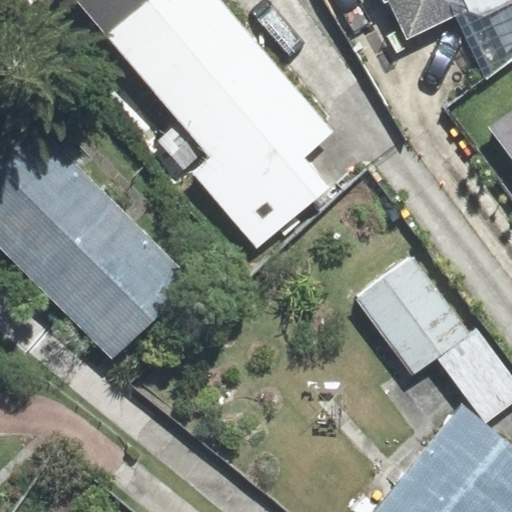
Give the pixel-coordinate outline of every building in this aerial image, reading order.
[(329,134),(219,0),(69,0),(263,237),(330,182),(306,153),(329,134)] [(408,0),(418,20),(463,0),(408,0)] [(182,271),(25,106),(0,130),(0,207),(119,331),(182,271)] [(411,257),(361,295),(414,367),(465,329),(411,257)] [(511,374),(483,335),(449,360),(490,416),(511,399),(511,374)] [(511,511),(511,464),(470,429),(399,511),(511,511)]
